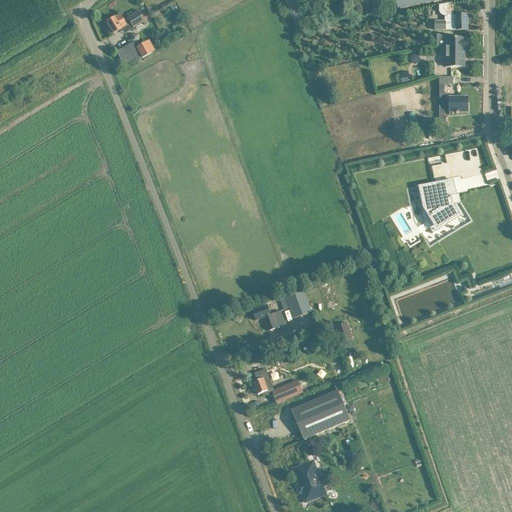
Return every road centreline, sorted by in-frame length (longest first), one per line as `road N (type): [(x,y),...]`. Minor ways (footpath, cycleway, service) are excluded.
road 1 (unclassified): [(274,511),(85,25),(91,0)]
road 2 (unclassified): [(511,178),(493,112),(492,0)]
